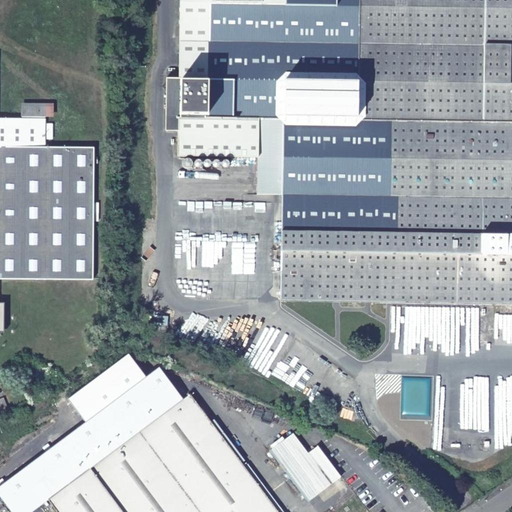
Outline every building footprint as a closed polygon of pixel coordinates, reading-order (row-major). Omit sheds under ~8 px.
[(511,0),(180,0),(179,66),(210,66),(227,51),(285,52),(287,50),(360,52),(359,120),(393,121),(392,196),(400,197),(400,216),(396,235),(396,238),(397,242),(397,265),(381,266),(381,302),(420,303),(419,339),(480,340),(481,304),(511,304),(511,0)] [(210,66),(179,66),(177,155),(257,157),(257,194),(282,194),(280,300),(381,302),(381,266),(397,265),(397,242),(396,238),(396,235),(400,216),(400,197),(392,196),(393,121),(359,120),(360,52),(287,50),(285,52),(227,51),(210,66)] [(0,331),(0,332),(0,328),(0,280),(93,278),(89,146),(41,147),(41,105),(18,105),(18,121),(0,120),(0,331)] [(420,303),(381,302),(380,339),(419,339),(420,303)] [(160,368),(0,486),(0,494),(12,511),(31,511),(49,499),(58,511),(278,511),(190,394),(183,399),(171,383),(160,368)] [(423,380),(385,380),(385,405),(422,406),(423,380)] [(273,449),(311,499),(343,476),(320,445),(309,452),(295,433),(273,449)] [(0,511),(12,511),(0,494),(0,511)]
